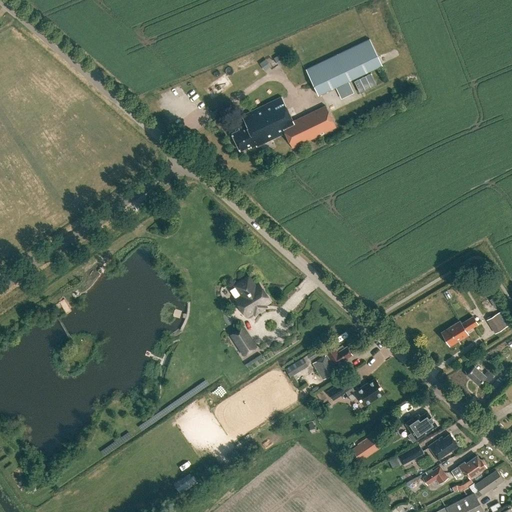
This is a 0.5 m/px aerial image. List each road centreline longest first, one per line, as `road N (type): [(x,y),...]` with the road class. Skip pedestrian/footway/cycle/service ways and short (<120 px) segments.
road 1 (tertiary): [(185,160),(511,457)]
road 2 (tertiary): [(185,160),(2,0)]
road 3 (tertiary): [(0,287),(185,160)]
